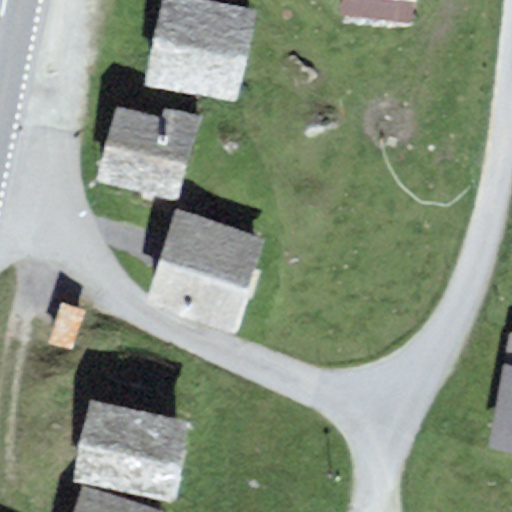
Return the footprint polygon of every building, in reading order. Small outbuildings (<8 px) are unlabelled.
[(254,9),(206,0),(158,0),(142,86),(236,104),(254,9)] [(342,0),(341,17),(411,24),(416,0),(342,0)] [(96,183),(178,203),(199,117),(165,108),(162,120),(115,108),(96,183)] [(239,334),(265,239),(173,213),(146,309),(239,334)] [(511,333),(509,333),(488,448),(511,452),(511,333)] [(169,503),(187,424),(90,403),(73,482),(169,503)] [(162,511),(80,484),(71,511),(162,511)]
